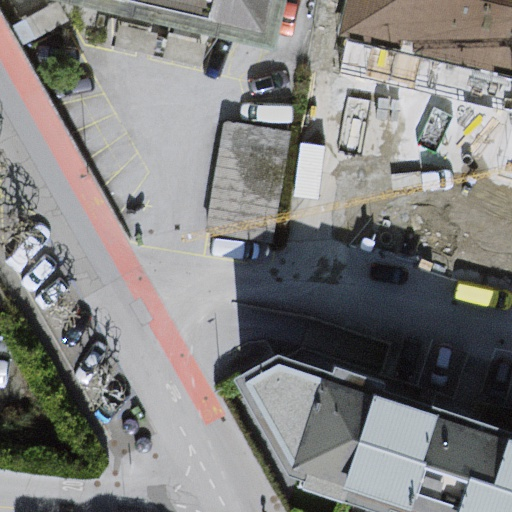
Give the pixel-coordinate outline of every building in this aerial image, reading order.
[(280,0),(77,0),(271,42),(280,0)] [(511,0),(347,0),(340,30),(511,69),(511,0)] [(292,130),(226,119),(205,235),(271,246),(292,130)] [(511,198),(360,165),(346,228),(511,264),(511,198)] [(511,511),(511,431),(277,354),(234,379),(287,472),(397,509),(406,511),(511,511)]
